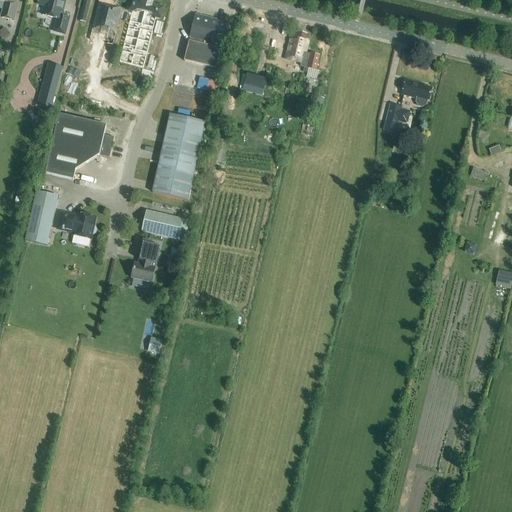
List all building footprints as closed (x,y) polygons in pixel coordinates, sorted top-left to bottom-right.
[(0,0),(0,1),(5,2),(1,17),(14,21),(18,5),(10,3),(10,0),(0,0)] [(38,0),(37,4),(44,6),(42,15),(57,19),(54,32),(65,35),(69,17),(62,15),(63,12),(63,11),(62,11),(62,10),(62,8),(63,8),(64,8),(64,7),(65,0),(38,0)] [(88,0),(84,0),(79,21),(85,22),(91,1),(88,0)] [(132,12),(125,37),(149,43),(156,18),(160,19),(163,7),(152,4),(153,2),(146,0),(141,0),(141,2),(134,0),(129,0),(127,11),(132,12)] [(122,9),(99,3),(89,39),(112,45),(122,9)] [(184,61),(215,69),(220,49),(219,49),(221,44),(222,44),(227,23),(195,15),(189,36),(191,37),(189,41),(184,61)] [(0,34),(3,38),(10,33),(6,27),(0,31),(0,34)] [(305,39),(307,35),(297,32),(297,35),(292,34),(291,39),(290,39),(285,59),(301,63),(300,66),(304,67),(303,71),(307,72),(308,68),(316,70),(319,55),(310,53),(310,54),(306,53),(309,40),(305,39)] [(125,37),(119,62),(143,68),(149,43),(125,37)] [(63,68),(50,64),(42,94),(54,97),(55,93),(56,93),(63,68)] [(427,105),(428,99),(429,99),(433,86),(421,83),(421,82),(406,78),(402,94),(417,97),(415,102),(418,107),(422,108),(427,105)] [(312,96),(307,113),(320,116),(324,98),(312,96)] [(91,113),(93,107),(82,104),(81,110),(91,113)] [(402,107),(390,104),(385,121),(398,124),(402,107)] [(80,151),(88,162),(99,156),(109,158),(114,137),(104,135),(106,126),(58,115),(52,145),(80,151)] [(170,115),(163,144),(198,152),(205,122),(170,115)] [(163,144),(159,163),(194,171),(198,152),(163,144)] [(75,170),(88,162),(80,151),(52,145),(45,174),(73,180),(75,170)] [(159,163),(152,193),(187,201),(194,171),(159,163)] [(471,176),(486,181),(489,172),(474,167),(471,176)] [(25,241),(47,246),(58,197),(36,192),(25,241)] [(146,211),(142,232),(187,242),(191,221),(183,220),(183,219),(146,211)] [(77,217),(61,213),(58,229),(73,233),(72,235),(90,239),(91,235),(93,235),(96,233),(96,230),(95,227),(93,227),(95,218),(77,214),(77,217)] [(131,278),(151,283),(155,268),(152,267),(152,263),(155,264),(159,246),(142,243),(138,260),(139,260),(138,264),(134,263),(131,278)] [(465,252),(475,253),(476,244),(466,243),(465,252)] [(182,251),(172,249),(171,255),(180,257),(182,251)] [(511,271),(498,270),(497,285),(511,286),(511,271)] [(161,341),(152,339),(150,351),(158,353),(161,341)]
